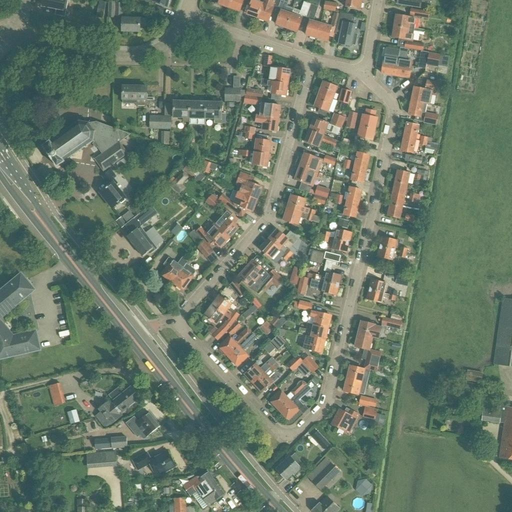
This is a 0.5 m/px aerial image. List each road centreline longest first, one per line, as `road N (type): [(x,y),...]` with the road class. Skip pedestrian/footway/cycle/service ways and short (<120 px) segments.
road 1 (residential): [(183,312),(177,319),(194,343),(279,431),(296,431),(325,401),(394,107),(366,72)]
road 2 (primary): [(278,511),(0,161)]
road 3 (residential): [(183,312),(267,216),(312,60)]
road 4 (tertiary): [(12,25),(53,49),(129,56),(160,49),(186,15)]
road 5 (residential): [(312,60),(186,15)]
